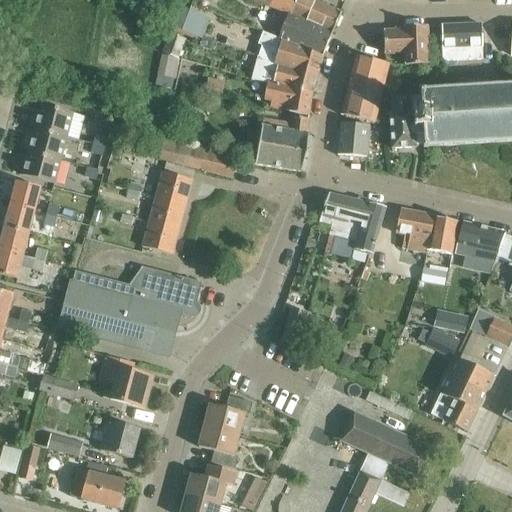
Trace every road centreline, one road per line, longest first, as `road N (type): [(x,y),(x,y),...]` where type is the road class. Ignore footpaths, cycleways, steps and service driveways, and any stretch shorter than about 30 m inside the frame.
road 1 (residential): [(151,511),(187,374),(254,312),(317,171)]
road 2 (residential): [(511,216),(317,171)]
road 3 (residential): [(317,171),(339,58),(363,16),(384,10)]
road 4 (secondary): [(444,511),(511,361)]
road 5 (residential): [(384,10),(511,11)]
